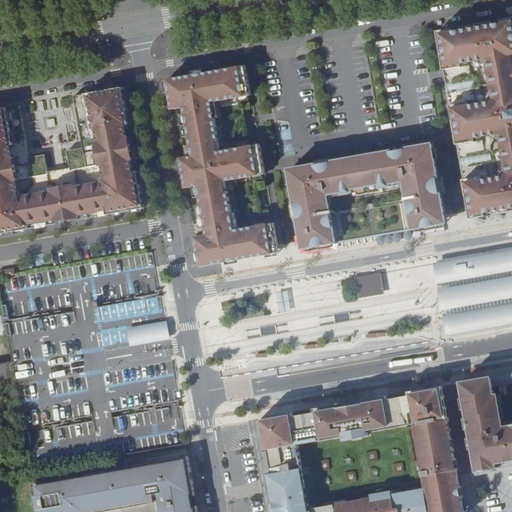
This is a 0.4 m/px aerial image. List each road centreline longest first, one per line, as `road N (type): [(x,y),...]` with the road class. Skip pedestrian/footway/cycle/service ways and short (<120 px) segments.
road 1 (residential): [(143,67),(511,0)]
road 2 (residential): [(182,293),(511,234)]
road 3 (tertiary): [(221,511),(182,293)]
road 4 (residential): [(0,254),(171,224)]
road 5 (tertiary): [(171,224),(143,67)]
road 6 (residential): [(0,93),(143,67)]
road 7 (secondary): [(136,25),(275,0)]
road 8 (secondary): [(0,49),(136,25)]
